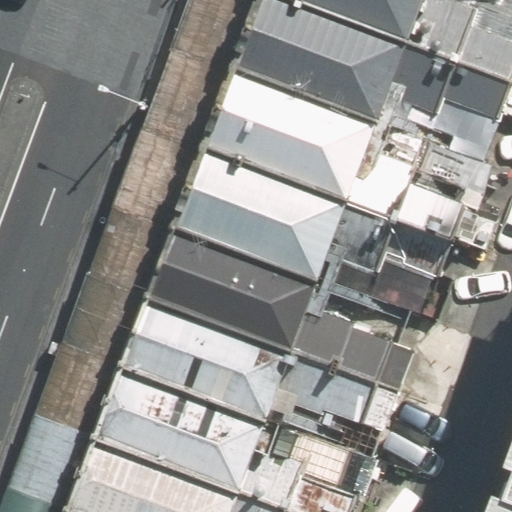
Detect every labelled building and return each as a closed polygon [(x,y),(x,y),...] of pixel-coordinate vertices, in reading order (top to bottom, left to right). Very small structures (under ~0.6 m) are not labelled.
[(279,0),(259,0),(235,67),(484,157),(511,83),(279,0)] [(511,0),(279,0),(511,83),(511,0)] [(235,67),(207,141),(451,229),(456,230),(484,157),(235,67)] [(207,141),(180,214),(329,268),(423,302),(451,229),(207,141)] [(180,214),(153,288),(301,342),(395,376),(407,344),(314,309),(329,268),(180,214)] [(153,288),(125,361),(273,415),(280,397),(374,431),(395,376),(301,342),(153,288)] [(125,361),(98,434),(246,489),(273,415),(125,361)] [(351,511),(373,452),(273,415),(246,489),(309,511),(351,511)] [(511,511),(511,430),(479,511),(511,511)] [(98,434),(70,508),(81,511),(236,511),(246,489),(98,434)] [(309,511),(246,489),(236,511),(309,511)]
